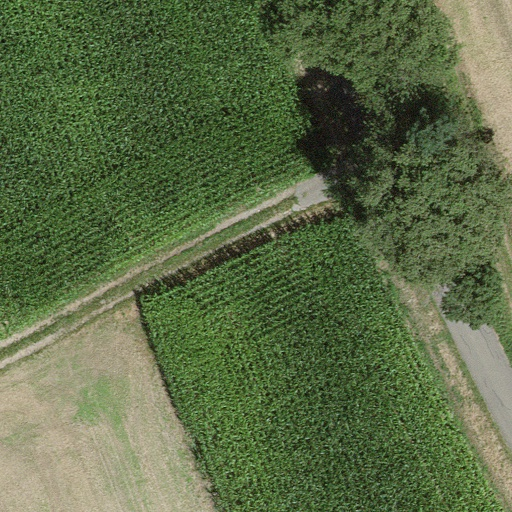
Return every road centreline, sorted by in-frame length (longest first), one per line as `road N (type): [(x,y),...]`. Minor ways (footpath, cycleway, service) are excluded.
road 1 (track): [(394,150),(0,361)]
road 2 (tertiary): [(322,0),(511,394)]
road 3 (track): [(511,282),(415,0)]
